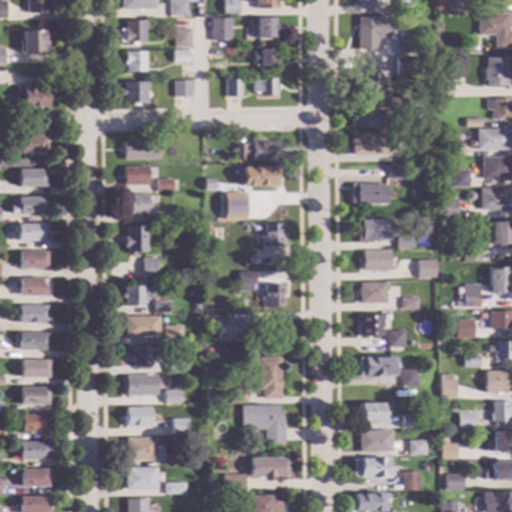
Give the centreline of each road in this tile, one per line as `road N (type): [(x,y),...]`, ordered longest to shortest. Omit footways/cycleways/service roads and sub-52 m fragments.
road 1 (residential): [(315,0),(319,511)]
road 2 (residential): [(82,0),(85,511)]
road 3 (residential): [(315,121),(83,123)]
